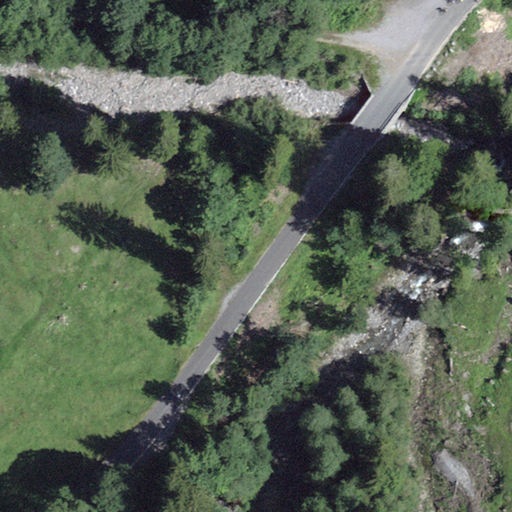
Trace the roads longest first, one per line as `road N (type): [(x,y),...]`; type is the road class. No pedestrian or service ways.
road 1 (tertiary): [(464,0),(147,439),(72,511)]
road 2 (track): [(414,68),(357,43),(225,26)]
